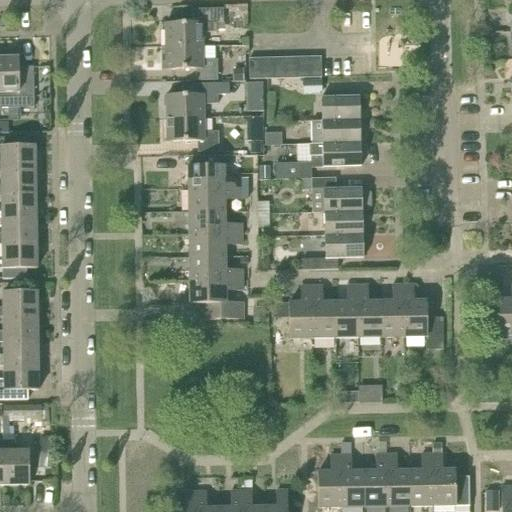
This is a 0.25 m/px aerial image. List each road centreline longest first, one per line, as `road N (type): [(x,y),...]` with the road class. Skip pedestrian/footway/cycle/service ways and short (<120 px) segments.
road 1 (unclassified): [(83,511),(76,0)]
road 2 (residential): [(447,216),(437,0)]
